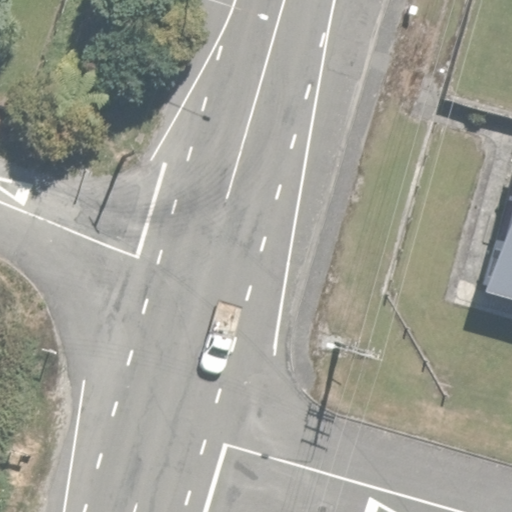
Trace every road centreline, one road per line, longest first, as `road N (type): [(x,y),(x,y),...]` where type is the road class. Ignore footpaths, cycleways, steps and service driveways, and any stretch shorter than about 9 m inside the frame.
road 1 (residential): [(470,511),(161,426)]
road 2 (primary): [(203,290),(282,0)]
road 3 (unclassified): [(203,290),(0,208)]
road 4 (primary): [(161,426),(203,290)]
